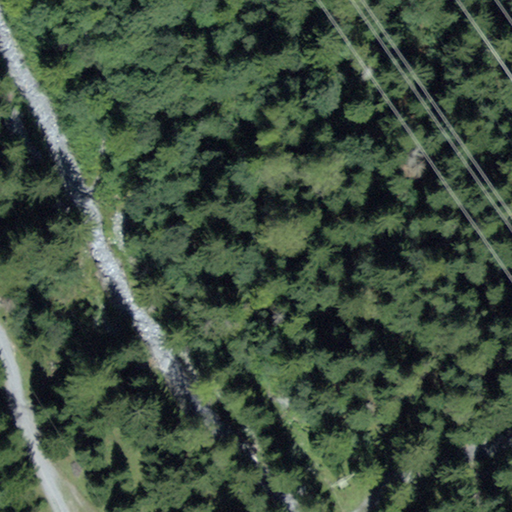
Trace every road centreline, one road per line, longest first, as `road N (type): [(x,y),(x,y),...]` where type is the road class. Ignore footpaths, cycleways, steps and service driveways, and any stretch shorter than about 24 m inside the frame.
road 1 (track): [(0,366),(58,511)]
road 2 (track): [(410,511),(511,447)]
